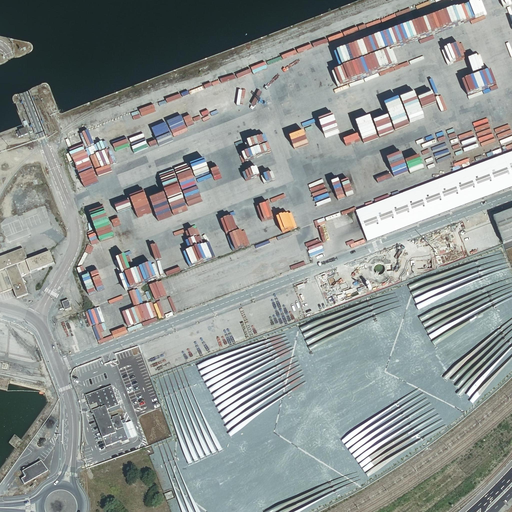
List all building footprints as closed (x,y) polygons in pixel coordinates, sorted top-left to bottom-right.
[(26,130),(17,133),(19,138),(28,135),(26,130)] [(511,153),(356,212),(367,243),(511,187),(511,153)] [(502,245),(511,241),(511,212),(493,220),(502,245)] [(355,239),(357,245),(365,242),(363,236),(360,238),(355,239)] [(0,271),(27,262),(23,250),(0,258),(0,271)] [(21,277),(19,271),(23,270),(25,276),(54,265),(50,253),(27,262),(0,271),(0,294),(13,290),(16,300),(28,295),(21,277)] [(167,280),(150,286),(153,295),(158,293),(159,296),(166,293),(165,291),(170,289),(167,280)] [(68,302),(62,304),(66,312),(72,310),(68,302)] [(99,409),(92,412),(93,415),(94,414),(103,438),(116,433),(114,430),(116,429),(117,430),(123,428),(119,416),(112,418),(113,420),(111,420),(107,411),(109,411),(110,413),(120,409),(111,386),(86,396),(89,405),(97,403),(99,409)] [(89,405),(92,412),(99,409),(97,403),(89,405)] [(47,471),(41,461),(22,472),(25,477),(21,479),(24,484),(47,471)]
